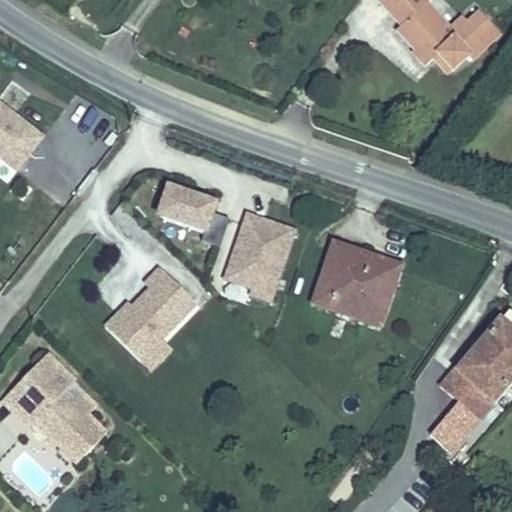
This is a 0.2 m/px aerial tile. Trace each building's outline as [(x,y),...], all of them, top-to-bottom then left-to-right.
[(450,56),(460,70),(474,57),(480,63),(511,39),(488,9),(475,19),(471,16),(454,29),(438,9),(444,4),(441,0),(394,0),(415,27),(409,31),(427,51),(421,57),(431,70),(444,60),(450,56)] [(454,75),(460,70),(450,56),(444,60),(454,75)] [(0,160),(18,175),(46,139),(0,102),(0,160)] [(171,185),(160,219),(213,236),(224,203),(171,185)] [(246,214),(223,285),(274,302),(298,231),(246,214)] [(306,294),(371,315),(395,253),(332,231),(306,294)] [(118,329),(149,361),(205,305),(171,271),(157,284),(160,288),(118,329)] [(479,369),(500,388),(511,374),(511,315),(504,308),(462,354),(479,369)] [(56,350),(45,360),(58,374),(69,363),(56,350)] [(447,370),(464,386),(479,369),(462,354),(447,370)] [(14,390),(26,403),(20,409),(37,428),(45,421),(83,461),(116,434),(97,413),(105,406),(83,383),(85,381),(69,363),(58,374),(45,360),(14,390)] [(479,369),(464,386),(484,405),(500,388),(479,369)] [(14,390),(7,396),(20,409),(26,403),(14,390)] [(37,428),(33,432),(68,474),(83,461),(45,421),(37,428)]
